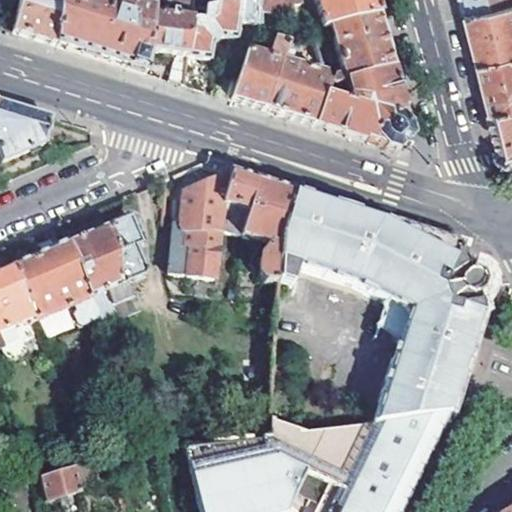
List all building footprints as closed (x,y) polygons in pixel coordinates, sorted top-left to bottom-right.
[(50,46),(54,0),(19,0),(13,26),(12,34),(20,37),(50,46)] [(151,23),(73,0),(54,0),(50,46),(61,49),(144,74),(146,53),(151,23)] [(73,0),(151,23),(153,0),(73,0)] [(153,0),(151,23),(146,53),(174,55),(171,59),(169,82),(184,86),(186,60),(189,21),(174,21),(174,19),(171,18),(172,14),(169,13),(174,11),(190,12),(190,0),(153,0)] [(242,0),(210,0),(212,8),(244,3),(242,0)] [(259,0),(255,1),(257,14),(290,18),(298,17),(296,9),(301,8),(298,0),(259,0)] [(312,0),(321,31),(329,29),(376,18),(377,18),(371,0),(312,0)] [(478,54),(511,46),(511,0),(504,0),(465,7),(475,45),(478,54)] [(189,21),(186,60),(210,62),(211,47),(221,38),(236,41),(238,24),(259,26),(255,1),(244,3),(202,10),(203,23),(189,21)] [(376,18),(329,30),(341,79),(328,84),(329,90),(344,85),(391,69),(378,25),(376,18)] [(239,76),(231,100),(275,114),(315,125),(324,103),(329,90),(327,89),(322,69),(311,66),(299,65),(300,49),(299,40),(288,39),(287,44),(275,41),(268,59),(246,54),(239,76)] [(511,46),(478,54),(488,94),(490,102),(511,98),(511,46)] [(324,103),(315,125),(342,134),(382,147),(384,150),(396,153),(410,139),(407,128),(404,127),(401,111),(403,110),(394,78),(391,69),(344,85),(348,103),(345,109),(324,103)] [(220,80),(215,96),(231,100),(239,76),(228,72),(220,80)] [(511,98),(490,102),(501,144),(511,151),(511,98)] [(0,157),(3,164),(42,147),(51,121),(0,105),(0,157)] [(171,228),(167,278),(212,281),(215,230),(235,237),(235,211),(213,203),(227,174),(214,171),(219,179),(202,187),(194,169),(182,174),(191,192),(179,197),(178,228),(171,228)] [(256,277),(264,285),(273,283),(275,251),(291,194),(259,184),(227,174),(213,203),(235,211),(235,237),(263,246),(255,260),(256,277)] [(396,232),(397,227),(291,194),(275,251),(273,283),(287,287),(293,270),(351,289),(380,304),(399,314),(403,323),(396,347),(371,425),(447,418),(478,316),(473,305),(478,302),(482,298),(485,293),(486,287),(485,283),(474,253),(465,257),(455,261),(396,232)] [(131,224),(129,217),(65,245),(96,321),(111,316),(114,322),(138,311),(132,296),(128,297),(123,287),(145,279),(135,252),(142,248),(136,237),(144,232),(138,219),(131,224)] [(459,246),(397,227),(396,232),(455,261),(459,246)] [(79,329),(96,321),(65,245),(8,270),(32,325),(71,308),(74,313),(69,318),(73,327),(79,329)] [(0,349),(3,348),(0,341),(0,332),(25,321),(28,327),(32,325),(8,270),(0,273),(0,349)] [(399,314),(380,304),(372,331),(396,347),(403,323),(399,314)] [(400,511),(421,471),(447,418),(371,425),(300,432),(265,423),(265,438),(181,449),(196,511),(283,511),(302,475),(327,488),(314,511),(400,511)] [(44,504),(80,493),(75,468),(39,479),(44,504)]
